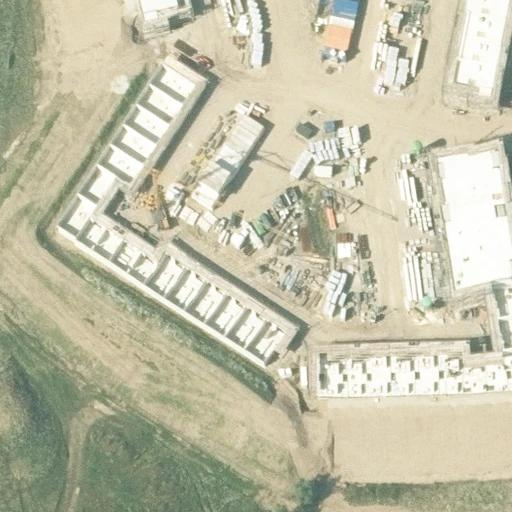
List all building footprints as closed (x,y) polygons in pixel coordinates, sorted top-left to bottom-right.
[(179,0),(145,0),(138,2),(144,26),(183,16),(179,0)] [(477,0),(471,0),(467,23),(507,30),(511,7),(477,0)] [(467,23),(462,46),(502,54),(507,30),(467,23)] [(462,46),(458,70),(498,77),(502,54),(462,46)] [(162,70),(150,90),(184,112),(196,92),(162,70)] [(458,70),(453,93),(493,100),(498,77),(458,70)] [(150,90),(137,110),(170,132),(184,112),(150,90)] [(137,110),(123,130),(157,152),(170,132),(137,110)] [(123,130),(110,150),(144,172),(157,152),(123,130)] [(110,150),(97,170),(131,192),(144,172),(110,150)] [(470,166),(438,171),(439,177),(445,176),(447,192),(442,193),(449,238),(445,238),(455,303),(493,297),(511,294),(511,253),(501,183),(499,184),(496,165),(470,169),(470,166)] [(97,170),(78,201),(97,213),(117,184),(131,193),(131,192),(97,170)] [(78,201),(56,234),(76,247),(91,224),(90,224),(97,213),(78,201)] [(91,224),(76,247),(110,269),(124,246),(91,224)] [(124,246),(110,269),(144,291),(158,268),(124,246)] [(158,268),(144,291),(163,304),(185,270),(166,257),(158,268)] [(185,270),(163,304),(183,317),(205,283),(185,270)] [(205,283),(183,317),(204,330),(226,296),(205,283)] [(511,294),(493,297),(498,329),(511,326),(511,294)] [(226,296),(204,330),(224,343),(246,309),(226,296)] [(246,309),(224,343),(244,356),(266,322),(246,309)] [(266,322),(244,356),(264,369),(286,335),(266,322)] [(511,326),(498,329),(503,362),(511,360),(511,326)] [(462,358),(437,359),(438,400),(463,399),(462,373),(462,358)] [(437,359),(413,360),(414,401),(438,400),(437,359)] [(413,360),(389,361),(390,401),(414,401),(413,360)] [(511,360),(503,362),(505,371),(504,372),(508,398),(511,398),(511,360)] [(365,361),(341,362),(342,403),(366,402),(365,361)] [(389,361),(365,361),(366,402),(390,401),(389,361)] [(341,362),(318,363),(319,403),(342,403),(341,362)] [(485,372),(462,373),(463,399),(486,399),(485,372)] [(504,372),(485,372),(486,399),(508,398),(504,372)]
